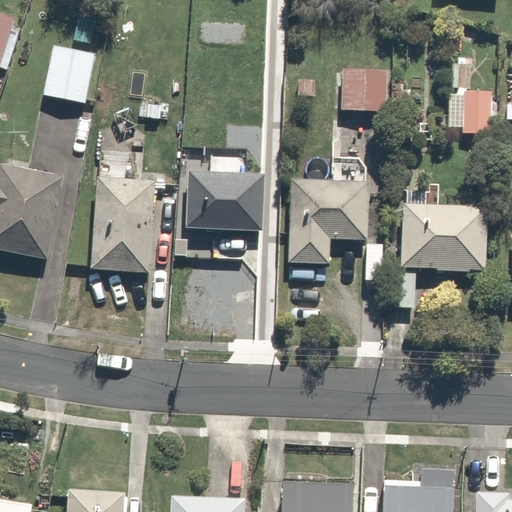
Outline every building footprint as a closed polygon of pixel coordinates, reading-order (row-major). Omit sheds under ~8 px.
[(0,51),(13,19),(0,13),(0,51)] [(84,50),(43,43),(35,94),(76,101),(84,50)] [(280,68),(224,66),(222,118),(279,119),(280,68)] [(381,68),(334,66),(332,104),(380,107),(381,68)] [(487,118),(487,87),(441,87),(441,129),(476,130),(476,117),(487,118)] [(57,173),(0,159),(0,246),(39,255),(57,173)] [(256,168),(176,165),(174,225),(254,228),(256,168)] [(151,176),(91,171),(84,262),(145,266),(151,176)] [(366,182),(280,177),(279,193),(290,193),(286,261),(330,264),(332,237),(363,239),(366,182)] [(392,200),(388,304),(404,304),(405,266),(478,268),(480,203),(392,200)] [(511,248),(499,248),(497,300),(511,300),(511,248)] [(453,490),(453,468),(374,466),(372,511),(442,511),(443,489),(453,490)] [(332,478),(260,476),(258,511),(347,511),(348,487),(332,487),(332,478)] [(116,511),(118,487),(55,485),(53,511),(116,511)] [(235,511),(236,490),(161,487),(160,511),(235,511)] [(511,511),(511,494),(465,493),(464,511),(511,511)] [(0,511),(26,511),(27,507),(8,504),(9,495),(0,494),(0,511)]
